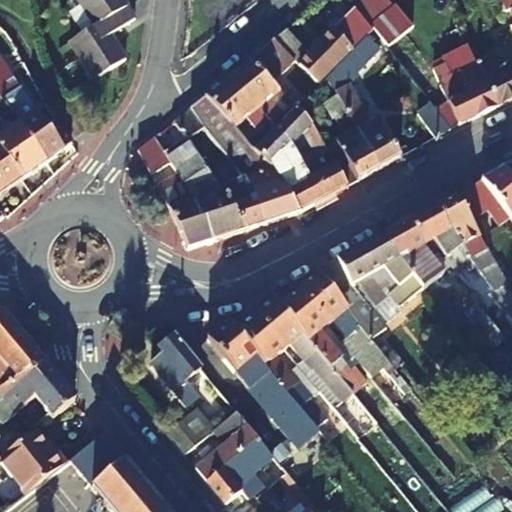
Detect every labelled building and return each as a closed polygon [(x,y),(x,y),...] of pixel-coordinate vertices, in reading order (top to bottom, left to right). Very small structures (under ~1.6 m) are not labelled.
[(77,0),(95,26),(70,42),(94,81),(125,61),(109,36),(134,20),(121,0),(77,0)] [(333,0),(335,0),(339,3),(342,0),(322,0),(312,9),(318,15),(333,0)] [(458,126),(498,107),(478,63),(475,64),(445,0),(411,0),(412,2),(442,65),(448,79),(460,74),(463,83),(445,90),(399,35),(384,46),(431,104),(436,109),(447,103),(458,126)] [(495,55),(478,63),(498,107),(511,100),(511,0),(498,0),(496,1),(500,13),(509,10),(511,19),(511,26),(510,27),(511,32),(511,59),(500,65),(495,55)] [(298,66),(316,83),(350,47),(353,50),(364,38),(371,31),(354,10),(298,66)] [(285,31),(273,40),(294,61),(305,50),(285,31)] [(335,90),(343,106),(378,169),(400,158),(377,121),(368,125),(347,87),(356,77),(354,75),(379,50),(364,38),(353,50),(327,76),(335,90)] [(270,82),(294,61),(273,40),(248,60),(270,82)] [(71,147),(55,124),(48,128),(0,59),(0,98),(7,108),(31,141),(46,163),(71,147)] [(275,127),(294,107),(270,82),(248,60),(226,78),(275,127)] [(324,98),(335,90),(327,76),(318,85),(315,87),(324,98)] [(203,96),(253,150),(275,127),(226,78),(203,96)] [(188,109),(202,130),(235,168),(236,169),(248,185),(265,225),(300,213),(286,189),(265,162),(253,150),(203,96),(188,109)] [(0,117),(5,125),(9,121),(14,128),(4,135),(0,137),(0,148),(21,180),(46,163),(31,141),(7,108),(0,98),(0,117)] [(434,138),(450,129),(436,109),(431,104),(416,114),(434,138)] [(357,181),(378,169),(343,106),(336,109),(339,115),(334,119),(346,140),(336,145),(357,181)] [(347,187),(312,125),(294,107),(275,127),(253,150),(265,162),(286,189),(300,213),(347,187)] [(186,141),(202,130),(188,109),(172,122),(186,141)] [(9,121),(5,125),(0,128),(0,129),(4,135),(14,128),(9,121)] [(153,138),(137,151),(150,176),(169,163),(153,138)] [(188,144),(166,159),(177,176),(183,185),(186,184),(201,220),(205,218),(214,242),(246,231),(209,173),(188,144)] [(0,194),(21,180),(0,148),(0,194)] [(511,164),(503,168),(511,179),(511,164)] [(221,174),(219,169),(209,173),(246,231),(265,225),(248,185),(236,169),(235,168),(221,174)] [(511,179),(503,168),(481,181),(511,219),(511,220),(511,179)] [(186,184),(183,185),(177,176),(155,187),(188,250),(214,242),(205,218),(201,220),(186,184)] [(500,226),(511,219),(481,181),(436,206),(451,232),(455,230),(475,267),(495,293),(504,288),(507,286),(470,221),(489,210),(500,226)] [(471,270),(475,267),(455,230),(451,232),(436,206),(409,221),(424,248),(434,243),(449,261),(454,269),(464,262),(471,270)] [(439,270),(449,261),(434,243),(424,248),(409,221),(384,235),(399,261),(423,291),(444,275),(439,270)] [(384,235),(317,273),(371,340),(386,329),(372,310),(390,296),(400,309),(423,291),(399,261),(384,235)] [(371,340),(317,273),(298,288),(329,326),(333,323),(346,339),(348,339),(375,373),(381,368),(404,395),(410,390),(395,370),(376,346),(371,340)] [(343,359),(321,332),(329,326),(298,288),(278,305),(351,392),(365,381),(346,357),(343,359)] [(511,318),(511,297),(504,288),(495,293),(492,295),(511,318)] [(475,293),(470,297),(476,304),(481,300),(475,293)] [(314,369),(343,403),(353,394),(351,392),(278,305),(273,298),(254,313),(285,350),(291,345),(312,370),(314,369)] [(476,304),(484,313),(490,308),(481,300),(476,304)] [(466,312),(495,346),(505,339),(484,313),(476,304),(466,312)] [(305,390),(277,356),(285,350),(254,313),(234,329),(316,429),(327,421),(304,392),(305,390)] [(0,392),(45,368),(3,316),(0,315),(0,392)] [(229,322),(207,340),(262,407),(268,402),(301,442),(316,429),(234,329),(229,322)] [(202,371),(174,337),(157,352),(161,357),(150,367),(186,410),(200,398),(187,382),(202,371)] [(395,370),(403,363),(393,351),(391,353),(382,342),(376,346),(395,370)] [(0,423),(3,427),(33,402),(50,421),(74,403),(45,368),(0,392),(0,423)] [(403,421),(381,394),(366,407),(388,434),(403,421)] [(165,435),(183,457),(214,433),(215,433),(196,410),(165,435)] [(215,433),(214,433),(225,447),(196,472),(205,483),(259,440),(238,414),(215,433)] [(34,433),(0,461),(0,465),(25,499),(62,470),(34,433)] [(162,511),(102,438),(69,464),(108,511),(162,511)] [(240,495),(237,489),(274,458),(259,440),(205,483),(225,508),(240,495)] [(230,511),(242,511),(259,499),(259,498),(280,480),(287,474),(283,469),(276,475),(274,473),(253,491),(251,495),(230,511)] [(305,511),(318,511),(287,474),(280,480),(292,495),(291,496),(300,505),(306,511),(305,511)] [(251,511),(262,503),(259,499),(242,511),(251,511)] [(262,503),(251,511),(275,511),(266,500),(262,503)]
